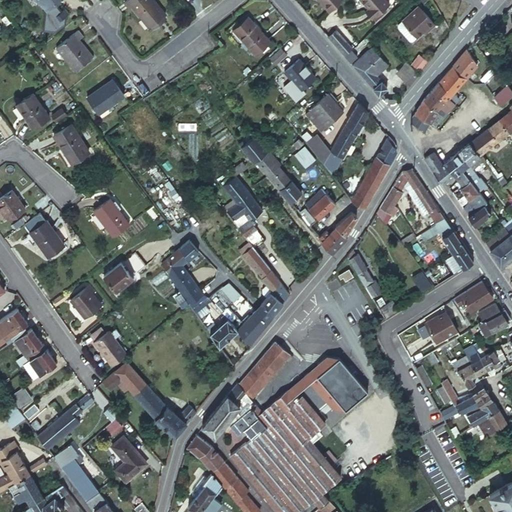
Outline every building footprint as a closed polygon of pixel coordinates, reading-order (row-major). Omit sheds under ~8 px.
[(33,0),(36,4),(40,3),(46,11),(44,11),(43,29),(54,30),(62,23),(66,19),(63,15),(67,13),(63,8),(59,11),(53,4),(54,0),(33,0)] [(125,0),(124,1),(129,7),(131,6),(149,28),(150,26),(164,16),(165,15),(153,0),(125,0)] [(329,12),(342,0),(318,0),(329,12)] [(388,5),(383,0),(359,0),(368,10),(365,13),(371,20),(388,5)] [(427,30),(429,32),(435,27),(418,8),(402,23),(416,40),(423,34),(427,30)] [(150,26),(153,29),(166,18),(164,16),(150,26)] [(234,29),(255,53),(269,41),(249,17),(234,29)] [(416,40),(402,23),(398,26),(398,29),(409,43),(412,43),(416,40)] [(56,45),(73,69),(91,56),(86,49),(85,50),(77,39),(82,36),(77,29),(56,45)] [(336,31),(328,38),(344,56),(349,52),(352,49),(336,31)] [(481,35),(473,42),(480,51),(486,44),(481,35)] [(281,47),(270,57),(275,63),(286,53),(281,47)] [(370,47),(351,64),(356,70),(372,88),(378,95),(386,87),(377,78),(388,68),(370,47)] [(476,63),(466,50),(437,82),(451,93),(476,63)] [(344,56),(349,62),(354,58),(349,52),(344,56)] [(418,57),(410,65),(417,73),(424,64),(418,57)] [(295,82),(301,90),(315,77),(300,59),(285,71),(295,82)] [(406,62),(395,71),(406,83),(417,74),(406,62)] [(88,98),(100,113),(124,94),(111,79),(88,98)] [(301,90),(295,82),(289,87),(295,94),(301,90)] [(432,89),(445,100),(448,98),(451,93),(437,82),(432,89)] [(378,95),(380,97),(388,90),(386,87),(378,95)] [(506,87),(493,96),(499,104),(501,103),(511,95),(506,87)] [(432,89),(423,99),(436,111),(445,100),(432,89)] [(24,116),(32,128),(48,116),(32,92),(17,103),(25,115),(24,116)] [(311,107),(326,125),(342,111),(327,94),(311,107)] [(511,95),(501,103),(508,112),(511,118),(511,95)] [(414,114),(429,124),(434,127),(439,121),(437,119),(439,117),(441,119),(454,104),(450,100),(448,98),(445,100),(436,111),(423,99),(414,114)] [(359,102),(357,102),(329,152),(327,155),(322,163),(332,175),(347,148),(368,112),(359,102)] [(51,113),(55,119),(66,111),(62,106),(51,113)] [(321,129),(326,125),(311,107),(306,112),(321,129)] [(511,129),(511,118),(508,112),(500,119),(509,132),(511,129)] [(411,119),(410,123),(424,131),(429,124),(414,114),(411,119)] [(478,156),(509,132),(500,119),(469,143),(478,156)] [(62,147),(71,162),(88,151),(70,123),(52,134),(61,148),(62,147)] [(316,134),(306,142),(311,149),(322,163),(327,155),(329,152),(316,134)] [(395,143),(388,135),(356,191),(351,200),(363,207),(364,207),(396,152),(395,143)] [(260,142),(255,136),(241,147),(253,162),(255,161),(273,182),(290,202),(290,203),(293,201),(296,198),(298,196),(302,193),(279,164),(281,163),(270,149),(268,151),(260,142)] [(469,143),(458,152),(468,165),(478,156),(469,143)] [(312,156),(303,145),(289,156),(299,167),(312,156)] [(468,165),(458,152),(450,157),(467,178),(469,181),(474,187),(478,193),(487,186),(482,180),(480,178),(479,178),(468,165)] [(432,172),(441,165),(433,153),(423,159),(432,172)] [(450,157),(443,163),(453,176),(457,181),(461,187),(469,181),(467,178),(450,157)] [(235,176),(241,172),(245,168),(241,162),(230,170),(235,176)] [(443,163),(441,165),(432,172),(431,173),(441,185),(442,186),(453,176),(443,163)] [(403,169),(400,173),(407,177),(405,180),(409,183),(406,187),(417,203),(421,201),(414,188),(421,182),(412,168),(403,169)] [(381,203),(379,207),(389,212),(394,203),(398,197),(402,192),(399,190),(402,185),(405,180),(407,177),(400,173),(397,178),(381,203)] [(242,233),(248,241),(251,246),(262,237),(256,229),(257,228),(250,219),(262,211),(235,176),(223,185),(236,203),(228,209),(241,226),(238,228),(242,233)] [(501,177),(497,180),(502,187),(507,184),(501,177)] [(462,210),(467,216),(483,205),(485,207),(488,205),(478,193),(474,187),(469,181),(461,187),(459,188),(467,200),(471,197),(476,205),(474,206),(471,203),(462,210)] [(431,197),(421,182),(414,188),(421,201),(417,203),(428,219),(431,216),(435,222),(444,216),(431,197)] [(0,196),(0,207),(8,220),(24,208),(11,189),(0,196)] [(318,218),(335,204),(321,189),(305,203),(318,218)] [(398,197),(394,203),(395,205),(397,208),(403,204),(398,197)] [(467,200),(462,210),(471,203),(474,206),(476,205),(471,197),(467,200)] [(106,227),(112,235),(128,223),(110,199),(94,209),(107,226),(106,227)] [(379,207),(375,212),(385,221),(386,223),(391,216),(397,208),(395,205),(394,203),(389,212),(379,207)] [(467,216),(473,225),(474,228),(495,214),(488,205),(485,207),(483,205),(467,216)] [(350,224),(356,216),(351,210),(335,225),(336,226),(344,234),(350,224)] [(63,244),(40,212),(24,224),(47,255),(63,244)] [(452,253),(464,246),(455,233),(446,219),(444,216),(435,222),(434,223),(433,224),(452,253)] [(327,232),(320,240),(331,253),(347,236),(344,234),(336,226),(329,234),(327,232)] [(485,244),(490,251),(509,235),(510,234),(506,229),(505,227),(494,235),(495,236),(485,244)] [(412,232),(400,241),(402,245),(415,236),(412,232)] [(490,251),(499,266),(511,255),(511,246),(508,241),(511,238),(509,235),(490,251)] [(183,299),(187,304),(199,297),(200,290),(182,265),(197,251),(188,240),(182,245),(179,248),(160,264),(183,299)] [(259,303),(271,316),(281,304),(290,294),(283,285),(273,273),(258,254),(251,246),(248,241),(242,246),(245,250),(241,253),(262,278),(261,279),(271,290),(259,303)] [(465,265),(473,260),(469,253),(464,246),(452,253),(462,267),(465,265)] [(347,254),(346,254),(373,296),(382,291),(374,279),(372,280),(365,269),(366,268),(358,253),(355,255),(352,248),(347,254)] [(104,276),(115,290),(131,277),(143,268),(132,253),(104,276)] [(433,286),(450,275),(446,268),(428,279),(433,286)] [(342,276),(345,280),(352,276),(348,269),(338,274),(340,277),(342,276)] [(410,279),(420,294),(431,287),(421,272),(410,279)] [(493,298),(482,280),(455,297),(460,305),(464,302),(471,313),(493,298)] [(216,291),(244,320),(257,333),(264,324),(267,321),(253,309),(248,314),(232,298),(227,282),(216,291)] [(71,298),(85,316),(103,303),(94,292),(92,293),(86,286),(71,298)] [(208,297),(210,299),(223,314),(236,329),(249,343),(257,333),(244,320),(242,323),(213,293),(208,297)] [(199,297),(187,304),(194,313),(210,299),(208,297),(199,297)] [(180,308),(187,304),(183,299),(178,303),(180,308)] [(501,310),(496,302),(479,312),(484,320),(500,311),(501,310)] [(253,309),(267,321),(271,316),(259,303),(253,309)] [(27,321),(17,307),(2,318),(7,324),(8,327),(12,332),(27,321)] [(505,321),(510,318),(504,308),(500,311),(484,320),(477,324),(484,336),(496,329),(507,323),(505,321)] [(445,311),(424,323),(436,342),(456,330),(445,311)] [(223,320),(209,332),(219,346),(236,329),(223,314),(220,316),(223,320)] [(508,326),(507,323),(496,329),(497,333),(508,326)] [(46,349),(31,327),(14,339),(20,348),(22,346),(31,358),(46,349)] [(92,340),(108,361),(123,349),(107,329),(92,340)] [(209,417),(202,426),(214,436),(226,421),(237,434),(243,429),(250,438),(243,445),(242,444),(229,455),(277,511),(338,511),(321,491),(340,476),(330,464),(336,460),(328,451),(322,455),(311,441),(321,433),(317,429),(324,422),(300,395),(309,388),(298,376),(286,388),(287,389),(262,410),(251,398),(289,353),(274,340),(259,358),(246,373),(238,383),(236,382),(231,388),(209,417)] [(499,361),(505,358),(497,346),(492,349),(499,361)] [(451,347),(445,351),(452,361),(458,357),(451,347)] [(485,369),(478,358),(473,348),(466,352),(472,361),(469,363),(476,374),(485,369)] [(55,363),(46,349),(31,358),(29,360),(39,374),(55,363)] [(108,361),(111,364),(122,356),(126,353),(123,349),(108,361)] [(489,377),(493,375),(494,369),(501,365),(499,361),(492,349),(485,354),(478,358),(485,369),(489,377)] [(307,372),(303,375),(331,408),(344,409),(366,390),(338,356),(326,355),(316,364),(318,366),(312,372),(307,372)] [(457,368),(469,362),(466,355),(453,362),(457,368)] [(29,360),(23,364),(33,378),(39,374),(29,360)] [(113,370),(128,388),(133,394),(145,384),(125,361),(113,370)] [(476,374),(469,363),(458,370),(462,376),(466,384),(468,387),(474,384),(471,379),(470,377),(476,374)] [(103,379),(101,380),(108,390),(117,383),(123,392),(128,388),(113,370),(103,379)] [(466,384),(462,376),(456,380),(461,388),(466,384)] [(447,379),(441,383),(448,396),(454,392),(447,379)] [(153,417),(175,436),(177,433),(181,428),(196,410),(188,404),(181,412),(178,410),(175,413),(166,408),(145,384),(133,394),(153,417)] [(11,394),(19,406),(32,398),(23,386),(11,394)] [(480,407),(491,399),(482,386),(471,393),(472,394),(477,402),(480,407)] [(87,392),(37,435),(40,440),(46,448),(78,421),(76,419),(80,416),(79,415),(77,412),(93,399),(87,392)] [(459,414),(470,407),(477,402),(472,394),(460,402),(457,397),(454,392),(448,396),(453,404),(458,411),(459,414)] [(472,394),(471,393),(470,393),(457,397),(460,402),(472,394)] [(472,425),(497,409),(491,399),(480,407),(477,402),(470,407),(473,411),(466,416),(472,425)] [(22,412),(27,419),(39,410),(34,404),(22,412)] [(439,413),(443,420),(458,411),(453,404),(439,413)] [(9,427),(24,418),(15,405),(1,414),(9,427)] [(506,423),(505,421),(497,409),(472,425),(465,430),(474,443),(506,423)] [(29,423),(34,429),(39,425),(35,420),(29,423)] [(187,447),(186,447),(194,452),(211,472),(220,484),(244,511),(257,511),(259,511),(245,492),(248,489),(210,445),(197,434),(187,447)] [(114,469),(124,481),(146,463),(123,436),(111,445),(124,461),(114,469)] [(17,480),(29,472),(11,444),(6,443),(0,447),(0,457),(9,472),(0,476),(0,489),(2,488),(7,485),(9,485),(17,480)] [(93,511),(112,511),(71,457),(60,466),(76,488),(93,511)] [(31,470),(45,464),(43,458),(29,465),(31,470)] [(42,496),(29,472),(17,480),(9,485),(7,485),(17,503),(25,499),(29,505),(42,496)] [(220,484),(211,472),(204,481),(206,483),(187,506),(194,511),(198,511),(203,506),(205,507),(213,497),(211,496),(215,490),(215,491),(220,484)] [(511,511),(511,483),(490,496),(497,507),(499,511),(511,511)] [(67,490),(62,484),(42,496),(29,505),(17,511),(33,511),(34,511),(58,511),(64,508),(56,498),(67,490)] [(148,511),(140,501),(132,508),(135,511),(148,511)]
